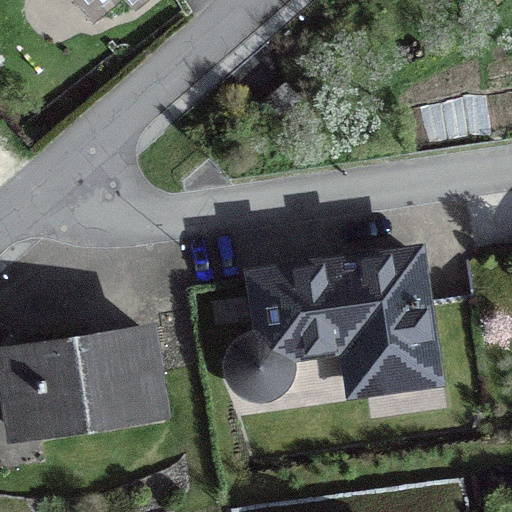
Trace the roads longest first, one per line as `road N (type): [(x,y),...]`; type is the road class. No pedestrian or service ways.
road 1 (residential): [(47,185),(77,207),(122,220),(194,223),(511,177)]
road 2 (residential): [(254,0),(47,185)]
